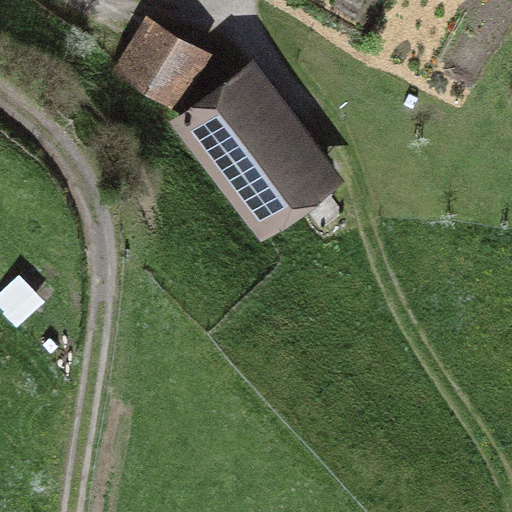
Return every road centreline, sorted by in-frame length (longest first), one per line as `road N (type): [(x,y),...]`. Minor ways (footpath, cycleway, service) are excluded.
road 1 (track): [(107,0),(225,19),(324,125),(402,313),(511,486)]
road 2 (track): [(73,511),(101,304),(100,233),(74,170),(0,96)]
